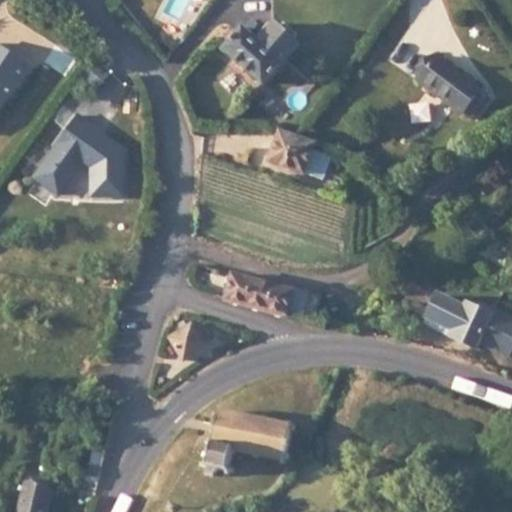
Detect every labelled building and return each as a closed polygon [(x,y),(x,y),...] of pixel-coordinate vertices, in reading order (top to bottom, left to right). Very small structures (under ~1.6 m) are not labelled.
[(279,66),(296,46),(273,26),(257,44),(279,66)] [(221,52),(234,63),(254,41),(240,28),(221,52)] [(234,63),(260,86),(279,66),(257,44),(254,41),(234,63)] [(0,117),(34,69),(0,44),(0,117)] [(482,96),(438,60),(419,84),(464,120),(482,96)] [(130,150),(74,114),(33,179),(59,196),(79,166),(92,169),(94,199),(125,200),(130,150)] [(306,182),(319,153),(285,137),(271,166),(306,182)] [(223,300),(289,318),(295,291),(230,272),(223,300)] [(289,318),(319,322),(325,292),(297,284),(295,291),(289,318)] [(427,332),(452,346),(455,340),(473,309),(471,308),(458,301),(456,306),(446,300),(443,304),(417,289),(409,304),(406,309),(405,312),(431,326),(427,332)] [(389,300),(406,309),(409,304),(392,295),(389,300)] [(473,309),(455,340),(484,356),(501,325),(473,309)] [(405,312),(401,318),(427,332),(431,326),(405,312)] [(212,342),(190,319),(166,344),(186,365),(212,342)] [(286,457),(294,422),(221,407),(209,465),(237,471),(242,448),(286,457)] [(0,497),(0,511),(27,511),(39,468),(10,461),(0,497)]
